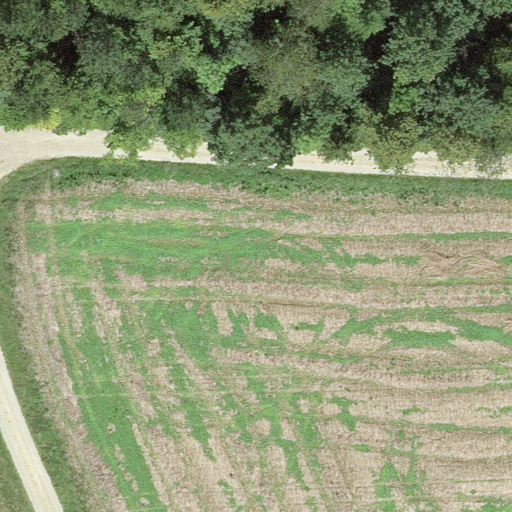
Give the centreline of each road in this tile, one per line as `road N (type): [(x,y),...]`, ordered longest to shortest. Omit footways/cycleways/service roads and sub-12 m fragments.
road 1 (track): [(0,137),(511,169)]
road 2 (track): [(0,388),(50,511)]
